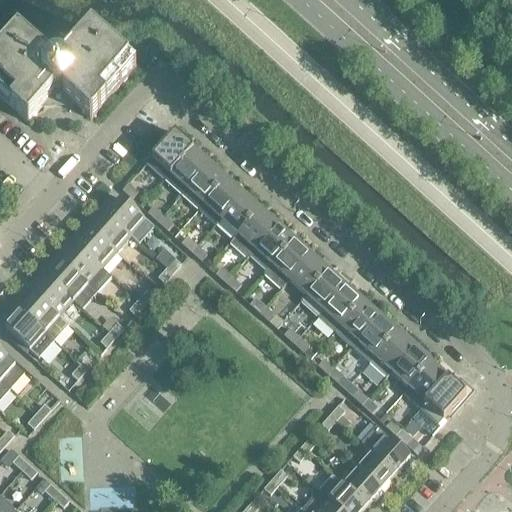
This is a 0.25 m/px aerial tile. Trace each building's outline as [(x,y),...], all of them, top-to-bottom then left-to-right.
[(18,35),(0,54),(0,99),(27,124),(43,106),(73,104),(91,120),(135,70),(91,31),(60,65),(52,66),(18,35)] [(174,135),(152,160),(147,166),(164,182),(192,151),(174,135)] [(192,151),(164,182),(181,197),(209,166),(192,151)] [(209,166),(181,197),(198,212),(226,181),(209,166)] [(226,181),(198,212),(215,228),(221,222),(243,197),(226,181)] [(122,193),(132,202),(137,195),(128,187),(122,193)] [(243,197),(221,222),(238,237),(260,212),(243,197)] [(146,222),(121,200),(106,217),(131,239),(146,222)] [(157,224),(163,218),(153,209),(147,216),(157,224)] [(250,258),(277,227),(260,212),(238,237),(229,246),(246,262),(250,258)] [(131,239),(106,217),(92,233),(116,255),(131,239)] [(167,233),(173,227),(163,218),(157,224),(167,233)] [(267,273),(294,243),(277,227),(250,258),(267,273)] [(116,255),(92,233),(77,249),(102,271),(116,255)] [(191,255),(197,248),(187,240),(181,246),(191,255)] [(280,293),(289,283),(311,258),(294,243),(267,273),(263,277),(280,293)] [(201,264),(207,257),(197,248),(191,255),(201,264)] [(102,271),(77,249),(63,265),(96,296),(111,279),(102,271)] [(311,258),(289,283),(306,298),(328,273),(311,258)] [(173,277),(181,267),(175,261),(166,271),(173,277)] [(96,296),(63,265),(48,282),(73,304),(82,312),(96,296)] [(225,286),(231,279),(221,270),(215,277),(225,286)] [(173,277),(166,271),(158,280),(164,286),(173,277)] [(328,273),(306,298),(323,314),(345,288),(328,273)] [(225,286),(235,295),(241,288),(231,279),(225,286)] [(73,304),(48,282),(34,298),(59,320),(73,304)] [(335,335),(363,304),(345,288),(323,314),(318,320),(335,335)] [(144,309),(152,299),(146,294),(137,303),(144,309)] [(59,320),(34,298),(19,314),(44,336),(59,320)] [(255,301),(250,308),(259,316),(265,309),(255,301)] [(144,309),(137,303),(129,312),(135,318),(144,309)] [(352,350),(380,319),(363,304),(335,335),(352,350)] [(265,309),(259,316),(269,325),(275,318),(265,309)] [(44,336),(19,314),(4,331),(29,353),(44,336)] [(374,359),(397,334),(380,319),(352,350),(369,365),(374,359)] [(115,341),(123,332),(117,326),(108,335),(115,341)] [(289,331),(284,338),(303,356),(309,349),(289,331)] [(397,334),(374,359),(391,375),(414,350),(397,334)] [(115,341),(108,335),(100,344),(106,350),(115,341)] [(414,350),(391,375),(408,390),(431,365),(414,350)] [(0,354),(0,385),(9,394),(24,377),(0,354)] [(86,373),(94,364),(88,358),(79,368),(86,373)] [(324,362),(318,369),(327,377),(333,371),(324,362)] [(431,365),(408,390),(402,396),(420,412),(448,380),(431,365)] [(86,373),(79,368),(71,377),(78,382),(86,373)] [(333,371),(327,377),(337,386),(343,380),(333,371)] [(448,380),(420,412),(438,427),(443,421),(465,396),(448,380)] [(0,403),(9,394),(0,385),(0,403)] [(358,393),(352,399),(362,408),(367,401),(358,393)] [(367,401),(362,408),(372,417),(377,410),(367,401)] [(41,423),(51,413),(44,407),(35,417),(41,423)] [(345,414),(338,408),(330,418),(336,424),(345,414)] [(41,423),(35,417),(27,426),(34,432),(41,423)] [(336,424),(330,418),(321,427),(328,433),(336,424)] [(396,438),(402,432),(392,423),(386,430),(396,438)] [(410,459),(385,437),(377,430),(362,446),(370,454),(395,476),(410,459)] [(396,438),(405,447),(411,441),(402,432),(396,438)] [(0,443),(5,448),(14,438),(7,433),(0,440),(0,443)] [(301,450),(307,456),(316,446),(309,440),(301,450)] [(301,450),(292,459),(299,465),(307,456),(301,450)] [(395,476),(370,454),(355,470),(380,492),(395,476)] [(22,473),(28,467),(18,458),(12,465),(22,473)] [(31,482),(37,475),(28,467),(22,473),(31,482)] [(380,492),(355,470),(341,486),(366,508),(380,492)] [(272,482),(278,488),(287,479),(280,473),(272,482)] [(361,511),(366,508),(341,486),(332,478),(317,494),(326,502),(337,511),(361,511)] [(272,482),(263,491),(270,497),(278,488),(272,482)] [(54,503),(60,496),(50,487),(44,494),(54,503)] [(337,511),(326,502),(317,494),(303,510),(305,511),(337,511)] [(63,511),(69,504),(60,496),(54,503),(63,511)]
